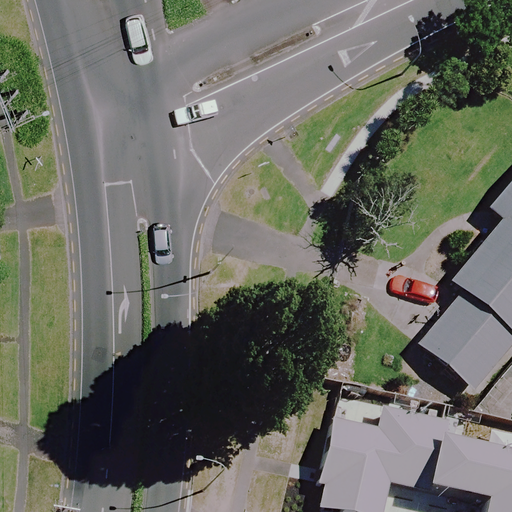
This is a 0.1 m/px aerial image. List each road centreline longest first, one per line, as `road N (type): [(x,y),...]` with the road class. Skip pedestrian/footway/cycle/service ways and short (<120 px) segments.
road 1 (secondary): [(120,511),(139,378),(139,119)]
road 2 (tertiary): [(388,0),(139,119)]
road 3 (secondary): [(139,119),(107,0)]
